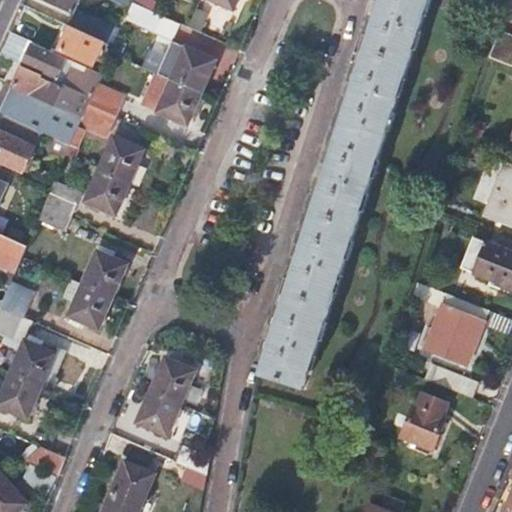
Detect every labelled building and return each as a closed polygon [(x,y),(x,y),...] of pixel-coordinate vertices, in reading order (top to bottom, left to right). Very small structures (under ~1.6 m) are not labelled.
[(132,0),(46,0),(71,11),(66,24),(70,26),(104,40),(114,45),(120,29),(76,10),(79,0),(121,0),(131,4),(132,1),(132,0)] [(236,0),(212,0),(233,9),(236,0)] [(323,325),(428,0),(378,0),(282,304),(260,371),(304,385),(323,325)] [(155,11),(132,1),(131,4),(125,17),(149,27),(150,25),(155,11)] [(209,8),(197,3),(188,25),(199,30),(209,8)] [(180,22),(155,11),(150,25),(174,35),(180,22)] [(100,49),(104,40),(70,26),(59,49),(92,64),(94,60),(105,65),(108,57),(106,51),(100,49)] [(490,57),(511,65),(511,35),(498,30),(490,57)] [(157,73),(171,79),(201,91),(215,59),(172,39),(157,73)] [(33,43),(23,66),(91,96),(94,88),(95,86),(70,74),(65,78),(57,75),(66,57),(33,43)] [(12,82),(11,85),(82,117),(88,103),(91,96),(23,66),(20,65),(12,82)] [(201,91),(171,79),(157,111),(186,124),(201,91)] [(11,85),(0,110),(0,111),(5,114),(40,130),(51,135),(70,143),(82,117),(11,85)] [(88,103),(117,115),(122,100),(94,88),(91,96),(88,103)] [(88,103),(82,117),(111,129),(111,130),(117,115),(88,103)] [(40,130),(5,114),(0,124),(0,160),(23,171),(40,130)] [(70,143),(66,152),(76,157),(86,133),(106,141),(111,129),(82,117),(70,143)] [(70,143),(51,135),(45,149),(64,157),(66,152),(70,143)] [(114,135),(99,168),(130,181),(144,148),(114,135)] [(511,221),(511,163),(506,161),(488,212),(511,221)] [(0,166),(0,196),(11,172),(0,166)] [(130,181),(99,168),(85,200),(116,213),(130,181)] [(55,179),(50,190),(44,203),(71,216),(78,202),(60,194),(64,183),(55,179)] [(83,190),(64,183),(60,194),(78,202),(83,190)] [(44,203),(38,217),(65,230),(71,216),(44,203)] [(511,237),(495,230),(493,239),(488,240),(476,269),(511,284),(511,237)] [(0,265),(4,258),(8,268),(15,271),(26,246),(0,233),(0,265)] [(464,264),(476,269),(488,240),(474,234),(464,264)] [(97,249),(83,281),(113,295),(127,261),(97,249)] [(15,271),(8,268),(5,270),(1,281),(9,284),(10,281),(15,271)] [(511,330),(511,316),(418,280),(414,292),(444,304),(429,344),(468,361),(485,320),(511,330)] [(10,281),(9,284),(2,301),(0,305),(0,306),(24,316),(34,291),(10,281)] [(113,295),(83,281),(68,313),(99,327),(113,295)] [(0,333),(23,344),(11,373),(41,386),(50,390),(55,378),(46,374),(54,352),(36,345),(38,340),(18,331),(24,316),(0,306),(0,333)] [(57,347),(54,352),(46,374),(55,378),(68,351),(57,347)] [(152,389),(181,402),(194,368),(164,356),(152,389)] [(423,376),(472,396),(478,378),(430,359),(423,376)] [(41,386),(11,373),(0,396),(0,406),(27,418),(41,386)] [(168,433),(181,402),(152,389),(139,421),(168,433)] [(415,403),(403,434),(433,447),(446,416),(415,403)] [(116,425),(130,430),(136,412),(122,408),(116,425)] [(206,471),(209,454),(183,443),(176,459),(206,471)] [(23,459),(59,474),(66,456),(39,445),(23,459)] [(122,459),(101,511),(136,511),(153,471),(122,459)] [(14,486),(4,476),(0,479),(0,511),(16,511),(27,502),(25,500),(35,491),(22,478),(14,486)] [(511,511),(511,489),(502,511),(511,511)] [(373,495),(366,511),(401,511),(405,502),(386,495),(385,499),(373,495)]
